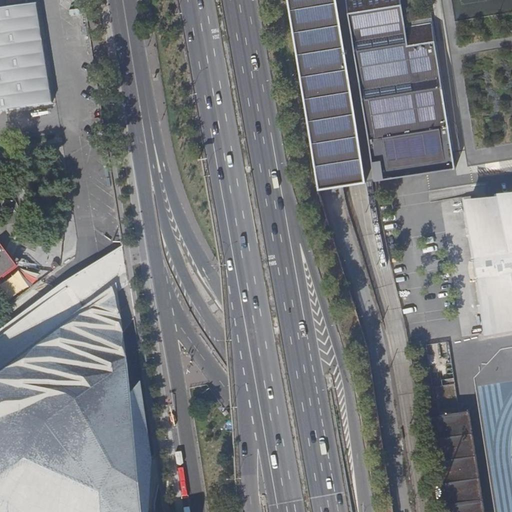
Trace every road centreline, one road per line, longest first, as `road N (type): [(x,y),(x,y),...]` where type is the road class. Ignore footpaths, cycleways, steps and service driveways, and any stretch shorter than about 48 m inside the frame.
road 1 (primary): [(343,511),(329,439),(301,388),(186,238),(143,80)]
road 2 (primary): [(313,511),(283,418),(218,335),(166,234),(143,80)]
road 3 (trunk): [(366,511),(316,283),(261,102)]
road 4 (trunk): [(333,511),(261,102)]
road 5 (trunk): [(223,116),(292,511)]
road 6 (trunk): [(223,116),(255,511)]
road 7 (primary): [(117,0),(163,302)]
road 8 (primary): [(163,302),(266,443),(278,511)]
road 9 (primary): [(163,302),(197,511)]
